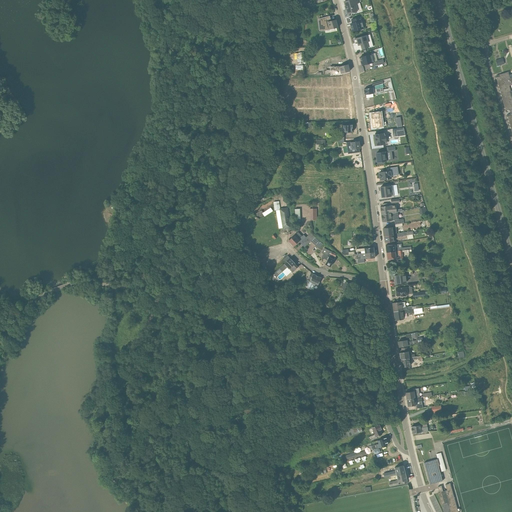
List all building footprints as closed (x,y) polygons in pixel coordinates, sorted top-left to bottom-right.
[(356,0),(350,0),(344,2),(345,6),(346,9),(347,14),(357,11),(355,4),(358,3),(356,0)] [(483,15),(474,17),(475,23),(485,20),(483,15)] [(360,17),(351,20),(352,23),(350,24),(352,32),(363,29),(360,17)] [(329,30),(338,28),(336,20),(331,21),(328,22),(328,20),(319,21),(319,25),(324,25),(324,26),(323,26),(324,30),(329,30)] [(370,35),(354,39),(356,44),(357,43),(358,45),(360,45),(362,50),(373,46),(370,35)] [(371,54),(360,57),(362,65),(372,63),(373,62),(371,54)] [(296,65),(296,75),(304,75),(304,67),(306,66),(306,58),(297,58),(298,65),(296,65)] [(340,70),(340,74),(350,71),(348,64),(339,67),(330,67),(330,70),(334,71),(340,70)] [(511,90),(510,91),(509,86),(511,85),(511,77),(510,78),(508,72),(499,75),(499,76),(495,77),(505,111),(509,110),(510,113),(507,115),(511,133),(511,90)] [(365,95),(374,94),(374,93),(383,92),(382,84),(391,81),(390,78),(372,83),(373,88),(364,89),(365,95)] [(382,122),(380,114),(381,114),(381,113),(375,114),(375,113),(370,114),(372,128),(382,127),(382,126),(385,126),(385,122),(382,122)] [(343,128),(343,132),(352,132),(352,125),(343,125),(343,124),(337,124),(337,128),(343,128)] [(384,134),(374,135),(373,135),(375,145),(385,144),(385,142),(386,142),(386,135),(384,136),(384,134)] [(347,145),(348,150),(360,148),(359,141),(354,142),(350,142),(346,142),(346,145),(347,145)] [(377,162),(386,161),(389,161),(387,152),(376,153),(377,162)] [(397,167),(389,168),(389,171),(379,172),(379,174),(379,178),(380,178),(380,180),(391,178),(391,176),(398,175),(397,167)] [(392,185),(380,187),(381,191),(381,194),(382,197),(394,196),(392,185)] [(395,212),(402,211),(402,209),(391,210),(391,211),(390,211),(389,206),(380,207),(381,214),(395,212)] [(280,209),(282,224),(283,229),(290,228),(287,208),(280,209)] [(395,212),(381,214),(382,222),(391,221),(391,216),(395,215),(395,212)] [(393,234),(392,227),(383,228),(384,236),(393,234)] [(385,242),(394,241),(394,237),(404,236),(407,235),(407,239),(413,238),(412,235),(413,235),(413,231),(404,232),(393,234),(384,236),(385,242)] [(306,238),(303,235),(302,236),(298,232),(288,241),(293,246),(299,241),(302,244),(302,243),(306,240),(305,239),(306,238)] [(311,233),(306,238),(305,239),(306,240),(302,243),(305,247),(315,237),(311,233)] [(320,247),(324,243),(316,236),(312,240),(320,247)] [(395,244),(385,245),(386,252),(401,251),(408,250),(411,249),(411,247),(406,248),(406,247),(395,248),(395,244)] [(324,248),(324,249),(322,253),(329,257),(325,264),(330,267),(336,254),(331,251),(331,252),(324,248)] [(396,258),(396,259),(403,258),(402,252),(404,252),(405,257),(409,257),(409,255),(412,254),(412,252),(409,252),(408,250),(401,251),(386,252),(387,259),(396,258)] [(374,252),(361,254),(357,254),(358,256),(360,256),(361,258),(358,258),(358,263),(364,262),(364,259),(366,259),(375,258),(374,252)] [(298,267),(295,264),(290,259),(286,262),(279,268),(273,274),(277,277),(287,267),(292,273),(298,267)] [(395,284),(400,283),(403,283),(406,282),(405,275),(413,274),(412,270),(402,271),(397,272),(397,275),(394,275),(395,284)] [(315,284),(318,286),(321,278),(313,274),(311,273),(308,279),(310,280),(307,286),(313,289),(315,284)] [(352,286),(346,281),(341,287),(347,292),(352,286)] [(405,295),(408,295),(407,287),(396,289),(396,290),(395,290),(396,294),(397,294),(397,296),(401,295),(401,296),(405,296),(405,295)] [(410,310),(413,309),(412,309),(412,306),(402,308),(401,302),(392,303),(393,312),(410,310)] [(395,321),(404,319),(403,314),(410,313),(410,314),(414,314),(413,309),(410,310),(393,312),(395,321)] [(399,347),(404,346),(420,344),(423,343),(422,338),(416,339),(416,340),(407,342),(407,340),(398,342),(399,347)] [(411,358),(415,357),(414,354),(409,355),(408,347),(401,348),(402,352),(400,353),(400,359),(409,358),(411,358)] [(402,367),(410,366),(409,358),(400,359),(402,367)] [(416,398),(418,398),(419,397),(418,389),(413,389),(413,391),(406,392),(407,399),(415,398),(415,397),(416,397),(416,398)] [(416,405),(416,409),(423,408),(422,401),(421,397),(419,397),(418,398),(416,398),(416,397),(415,397),(415,398),(407,399),(408,407),(416,405)] [(370,441),(373,441),(377,439),(376,437),(382,435),(380,430),(381,429),(379,424),(372,428),(375,434),(369,437),(370,441)] [(412,434),(428,431),(427,427),(427,424),(411,427),(412,434)] [(339,432),(342,439),(362,431),(360,425),(339,432)] [(372,450),(383,446),(388,445),(387,443),(388,443),(386,438),(377,441),(378,444),(376,444),(375,442),(371,443),(372,448),(372,450)] [(341,457),(342,461),(366,454),(365,451),(355,454),(355,453),(341,457)] [(439,465),(437,459),(424,463),(430,484),(443,481),(438,466),(439,465)] [(396,475),(405,473),(403,466),(395,468),(394,465),(386,468),(386,471),(395,469),(396,475)] [(401,482),(402,484),(407,483),(407,480),(405,473),(396,475),(397,480),(396,480),(396,481),(389,482),(390,486),(399,485),(398,482),(401,482)] [(457,511),(450,484),(445,485),(447,490),(443,491),(441,486),(438,487),(439,493),(438,493),(443,511),(457,511)]
